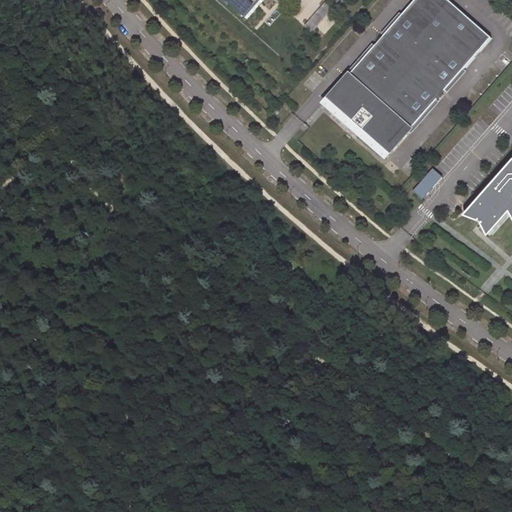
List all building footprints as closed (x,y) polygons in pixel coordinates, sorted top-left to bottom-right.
[(225,0),(249,20),(265,0),(225,0)] [(415,0),(326,105),(390,157),(490,39),(442,0),(415,0)] [(326,105),(323,108),(387,160),(390,157),(326,105)] [(511,164),(465,217),(480,223),(483,226),(489,238),(511,213),(511,215),(511,164)] [(421,198),(441,176),(431,168),(412,190),(421,198)]
